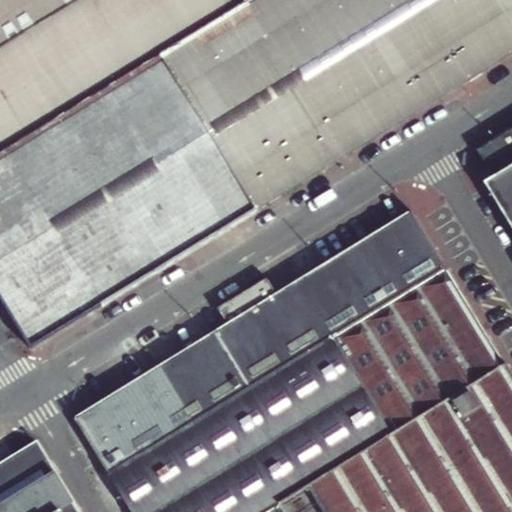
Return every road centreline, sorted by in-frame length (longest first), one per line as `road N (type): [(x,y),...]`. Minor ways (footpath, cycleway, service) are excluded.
road 1 (unclassified): [(511,94),(27,391)]
road 2 (unclassified): [(27,391),(102,511)]
